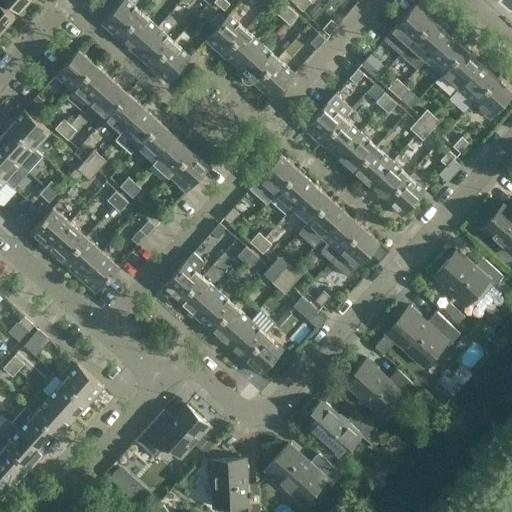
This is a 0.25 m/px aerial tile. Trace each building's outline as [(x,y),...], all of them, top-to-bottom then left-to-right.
[(5,0),(18,11),(28,0),(5,0)] [(127,0),(121,0),(101,22),(118,38),(141,12),(127,0)] [(224,10),(229,3),(225,0),(215,0),(214,1),(224,10)] [(311,1),(309,0),(299,0),(296,5),(302,11),(311,1)] [(0,31),(14,16),(0,3),(0,31)] [(283,18),(292,9),(286,4),(277,13),(283,18)] [(400,54),(431,19),(415,4),(384,38),(400,54)] [(290,24),(298,15),(292,9),(283,18),(290,24)] [(141,12),(118,38),(134,52),(157,26),(141,12)] [(215,28),(224,18),(217,12),(209,22),(215,28)] [(222,54),(245,28),(228,13),(224,18),(215,28),(205,39),(222,54)] [(330,19),(322,28),(328,34),(337,25),(330,19)] [(425,59),(448,33),(431,19),(400,54),(417,68),(425,59)] [(157,26),(134,52),(150,67),(173,41),(157,26)] [(245,28),(222,54),(238,69),(261,43),(245,28)] [(309,42),(316,48),(324,39),(318,33),(309,42)] [(448,33),(425,59),(441,74),(464,48),(463,47),(465,45),(460,41),(458,43),(448,33)] [(173,41),(150,67),(167,82),(190,56),(173,41)] [(261,43),(238,69),(254,83),(277,57),(261,43)] [(78,48),(55,74),(72,89),(95,63),(78,48)] [(464,48),(441,74),(457,88),(480,62),(464,48)] [(370,54),(361,63),(368,69),(376,60),(370,54)] [(277,57),(254,83),(271,98),(294,73),(277,57)] [(480,62),(457,88),(473,102),(496,77),(480,62)] [(95,63),(72,89),(88,104),(111,78),(95,63)] [(364,74),(357,68),(349,77),(355,83),(364,74)] [(511,91),(496,77),(473,102),(490,117),(511,92),(511,91)] [(111,78),(88,104),(104,118),(127,92),(111,78)] [(395,93),(403,84),(396,78),(388,88),(395,93)] [(409,90),(403,84),(395,93),(401,99),(409,90)] [(127,92),(104,118),(120,133),(143,107),(127,92)] [(382,107),(391,98),(384,92),(376,101),(382,107)] [(321,142),(344,117),(352,108),(335,93),(304,127),(321,142)] [(28,104),(35,110),(43,100),(37,95),(28,104)] [(389,113),(397,104),(391,98),(382,107),(389,113)] [(136,147),(159,121),(143,107),(120,133),(115,139),(131,153),(136,147)] [(49,132),(24,109),(9,126),(34,149),(49,132)] [(425,124),(433,115),(427,110),(421,117),(419,119),(425,124)] [(439,121),(433,115),(425,124),(431,130),(439,121)] [(344,117),(321,142),(337,157),(360,131),(344,117)] [(61,134),(70,124),(63,118),(55,128),(61,134)] [(417,134),(425,124),(419,119),(410,128),(417,134)] [(159,121),(136,147),(152,162),(175,136),(159,121)] [(61,134),(67,139),(76,130),(70,124),(61,134)] [(429,132),(431,130),(425,124),(417,134),(423,139),(429,132)] [(42,156),(9,126),(0,135),(0,147),(28,172),(42,156)] [(360,131),(337,157),(353,171),(376,146),(360,131)] [(175,136),(152,162),(169,176),(191,150),(175,136)] [(453,145),(459,151),(468,142),(461,136),(453,145)] [(376,146),(353,171),(369,186),(392,160),(376,146)] [(28,172),(0,147),(0,176),(5,181),(13,188),(28,172)] [(191,150),(169,176),(185,191),(208,165),(191,150)] [(455,156),(449,150),(440,159),(447,165),(455,156)] [(274,194),(297,169),(280,154),(250,188),(267,203),(274,194)] [(91,165),(97,171),(106,161),(100,155),(91,165)] [(66,177),(69,180),(73,184),(82,174),(83,174),(91,165),(85,159),(76,168),(75,167),(66,177)] [(392,160),(369,186),(385,200),(408,174),(392,160)] [(91,165),(83,174),(89,180),(97,171),(91,165)] [(313,183),(297,169),(274,194),(290,209),(313,183)] [(408,174),(385,200),(402,215),(425,190),(408,174)] [(125,191),(134,182),(128,176),(119,186),(125,191)] [(54,196),(60,189),(50,181),(44,187),(54,196)] [(125,191),(132,197),(140,188),(134,182),(125,191)] [(313,183),(290,209),(306,223),(329,197),(313,183)] [(54,196),(44,187),(39,193),(48,202),(54,196)] [(113,205),(121,196),(115,190),(106,200),(113,205)] [(119,211),(128,202),(121,196),(113,205),(119,211)] [(323,238),(346,212),(329,197),(306,223),(298,232),(315,247),(323,238)] [(511,212),(503,204),(483,226),(511,252),(511,212)] [(152,215),(158,221),(167,211),(160,206),(152,215)] [(52,207),(29,233),(46,248),(69,222),(52,207)] [(238,214),(232,208),(223,218),(230,223),(238,214)] [(346,212),(323,238),(327,242),(319,251),(331,261),(362,226),(346,212)] [(21,214),(15,220),(24,229),(30,222),(21,214)] [(139,229),(146,235),(154,225),(148,220),(139,229)] [(69,222),(46,248),(62,262),(85,236),(69,222)] [(217,237),(226,228),(219,222),(211,232),(217,237)] [(362,226),(331,261),(347,276),(379,241),(362,226)] [(256,247),(265,237),(259,232),(250,242),(256,247)] [(85,236),(62,262),(78,276),(101,251),(85,236)] [(271,243),(265,237),(256,247),(263,253),(271,243)] [(244,261),(252,252),(246,246),(237,255),(244,261)] [(493,285),(503,275),(482,256),(474,266),(456,250),(434,274),(467,303),(488,280),(493,285)] [(101,251),(78,276),(95,292),(118,266),(101,251)] [(179,301),(201,275),(196,271),(205,262),(193,251),(185,260),(161,286),(179,301)] [(250,267),(259,257),(252,252),(244,261),(250,267)] [(286,278),(295,268),(289,263),(280,273),(286,278)] [(301,274),(295,268),(286,278),(292,284),(301,274)] [(278,287),(286,278),(280,273),(272,282),(278,287)] [(201,275),(179,301),(195,315),(218,290),(201,275)] [(290,286),(292,284),(286,278),(278,287),(284,293),(290,286)] [(218,290),(195,315),(211,330),(234,304),(218,290)] [(323,290),(315,300),(321,305),(330,296),(323,290)] [(234,304),(211,330),(227,344),(250,319),(234,304)] [(317,310),(311,304),(302,314),(309,319),(317,310)] [(449,345),(460,332),(439,314),(429,325),(412,310),(391,334),(426,366),(447,343),(449,345)] [(33,324),(24,316),(18,322),(27,331),(33,324)] [(250,319),(227,344),(243,359),(266,333),(250,319)] [(38,328),(32,335),(41,344),(47,337),(38,328)] [(266,333),(243,359),(260,374),(283,348),(266,333)] [(404,405),(419,388),(397,368),(388,379),(365,359),(345,381),(380,413),(395,397),(404,405)] [(77,364),(62,381),(88,404),(103,387),(77,364)] [(88,404),(62,381),(48,397),(73,420),(88,404)] [(73,420),(48,397),(33,413),(59,436),(73,420)] [(355,409),(346,419),(321,397),(310,410),(316,415),(305,427),(341,459),(362,435),(371,443),(381,432),(355,409)] [(168,424),(157,414),(135,439),(155,456),(167,443),(181,456),(209,424),(186,404),(168,424)] [(59,436),(33,413),(26,406),(12,422),(19,429),(45,452),(59,436)] [(45,452),(19,429),(12,422),(10,421),(0,432),(0,440),(5,445),(30,468),(45,452)] [(30,468),(5,445),(0,440),(0,469),(13,481),(16,484),(18,481),(30,468)] [(268,469),(281,481),(303,501),(324,478),(332,485),(342,473),(318,452),(308,463),(289,445),(268,469)] [(211,459),(212,481),(213,506),(247,505),(247,511),(260,511),(259,482),(247,483),(246,457),(211,459)] [(104,473),(112,481),(113,482),(121,473),(111,464),(104,473)] [(13,481),(0,469),(0,498),(1,500),(16,484),(13,481)] [(160,511),(176,511),(188,500),(174,486),(154,506),(160,511)]
